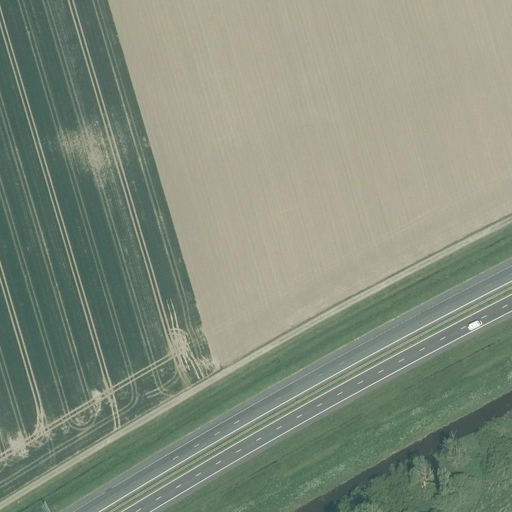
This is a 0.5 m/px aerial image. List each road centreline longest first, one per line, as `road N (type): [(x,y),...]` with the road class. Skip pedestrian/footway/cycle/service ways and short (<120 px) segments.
road 1 (unclassified): [(0,507),(231,368),(511,218)]
road 2 (motorway): [(511,274),(303,384),(87,511)]
road 3 (motorway): [(137,511),(511,303)]
